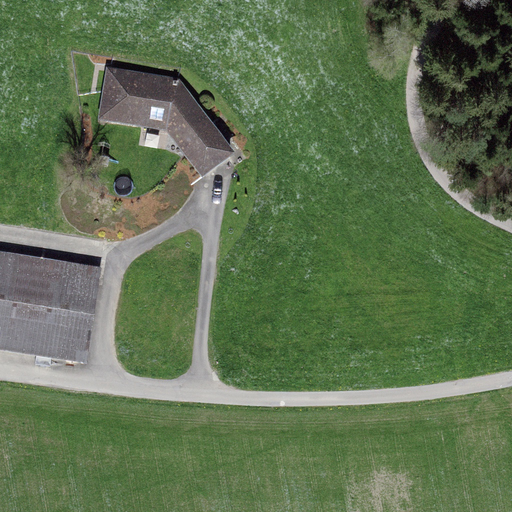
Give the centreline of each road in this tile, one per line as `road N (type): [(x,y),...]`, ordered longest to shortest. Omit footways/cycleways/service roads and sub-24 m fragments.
road 1 (track): [(0,369),(200,396),(309,399),(511,376)]
road 2 (track): [(200,396),(214,208),(117,259),(99,382)]
road 3 (track): [(446,0),(419,54),(429,146),(466,191),(511,221)]
